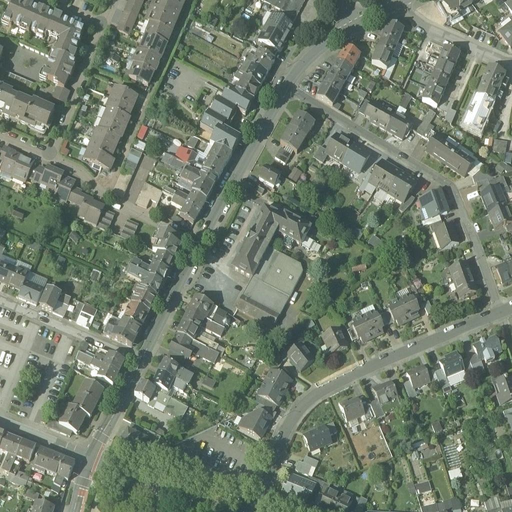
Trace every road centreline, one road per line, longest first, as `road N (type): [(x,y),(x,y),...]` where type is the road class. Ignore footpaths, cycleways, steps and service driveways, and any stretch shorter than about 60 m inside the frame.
road 1 (residential): [(499,313),(319,392),(282,440),(255,511)]
road 2 (residential): [(286,87),(452,188),(499,313)]
road 3 (residential): [(286,87),(202,244)]
road 4 (residential): [(202,244),(128,212),(50,157)]
road 5 (residential): [(0,301),(141,361)]
road 6 (residential): [(88,458),(230,511)]
road 7 (residential): [(50,157),(100,26)]
road 8 (residential): [(202,244),(141,361)]
road 9 (residential): [(395,9),(422,29),(511,65)]
